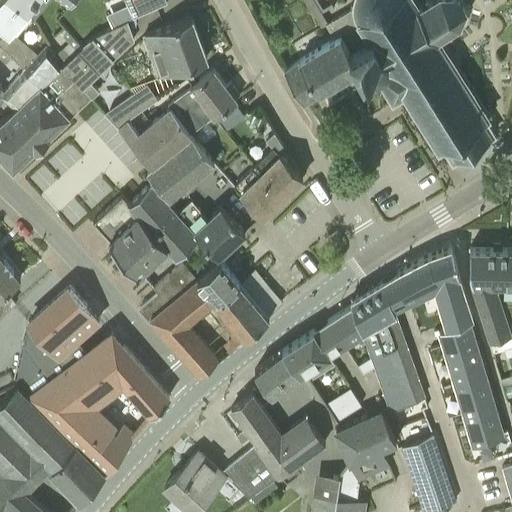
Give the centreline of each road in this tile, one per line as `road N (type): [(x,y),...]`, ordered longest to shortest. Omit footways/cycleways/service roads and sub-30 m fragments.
road 1 (residential): [(383,252),(277,99),(226,0)]
road 2 (tertiary): [(195,394),(0,186)]
road 3 (tertiary): [(195,394),(383,252)]
road 4 (tertiary): [(90,511),(195,394)]
road 5 (tertiary): [(383,252),(511,173)]
